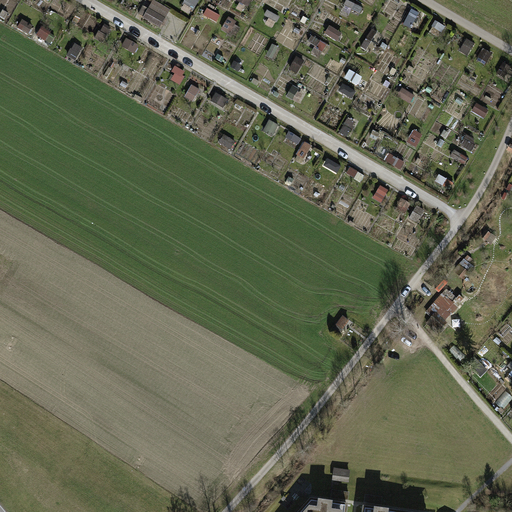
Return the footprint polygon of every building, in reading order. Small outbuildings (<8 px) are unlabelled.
[(151,0),(142,17),(158,26),(168,9),(151,0)] [(186,0),(183,5),(194,11),(200,0),(186,0)] [(244,9),(251,1),(249,0),(237,0),(236,2),(244,9)] [(346,0),(345,6),(362,13),(364,6),(347,0),(346,0)] [(277,25),(279,14),(267,12),(266,24),(277,25)] [(410,12),(405,24),(413,28),(418,15),(410,12)] [(222,30),(231,34),(238,21),(229,16),(222,30)] [(339,41),(344,33),(331,25),(326,33),(339,41)] [(310,43),(325,50),(329,44),(314,36),(310,43)] [(137,52),(141,44),(128,38),(124,46),(137,52)] [(469,39),(462,50),(468,53),(475,43),(469,39)] [(295,61),(292,70),(300,72),(303,64),(295,61)] [(171,80),(183,83),(187,70),(175,66),(171,80)] [(194,102),(201,89),(193,84),(186,97),(194,102)] [(343,85),(341,92),(353,97),(355,90),(343,85)] [(402,98),(412,103),(416,94),(405,90),(402,98)] [(224,108),(229,99),(217,93),(212,101),(224,108)] [(270,118),(263,130),(273,136),(280,124),(270,118)] [(348,118),(342,133),(349,136),(356,122),(348,118)] [(410,142),(417,146),(423,135),(416,132),(410,142)] [(305,162),(313,144),(305,140),(296,158),(305,162)] [(383,202),(390,190),(382,185),(375,197),(383,202)] [(417,205),(411,218),(420,222),(426,209),(417,205)] [(447,287),(428,311),(447,326),(466,302),(447,287)] [(336,467),(334,479),(350,482),(352,469),(336,467)] [(348,501),(349,493),(332,491),(331,499),(348,501)] [(381,506),(382,498),(365,496),(364,503),(381,506)] [(343,511),(344,508),(311,503),(302,511),(343,511)]
